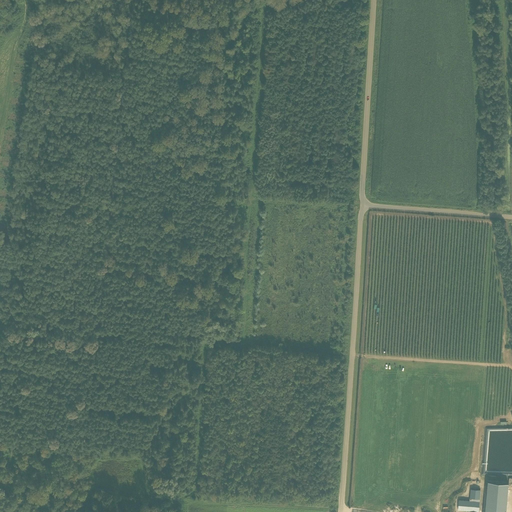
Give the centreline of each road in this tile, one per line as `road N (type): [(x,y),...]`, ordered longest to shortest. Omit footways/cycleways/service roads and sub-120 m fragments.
road 1 (unclassified): [(340,511),(363,205)]
road 2 (unclassified): [(363,205),(373,0)]
road 3 (track): [(0,480),(131,500),(190,500)]
road 4 (track): [(511,366),(351,355)]
road 5 (track): [(190,500),(341,509)]
road 6 (unclassified): [(511,216),(363,205)]
